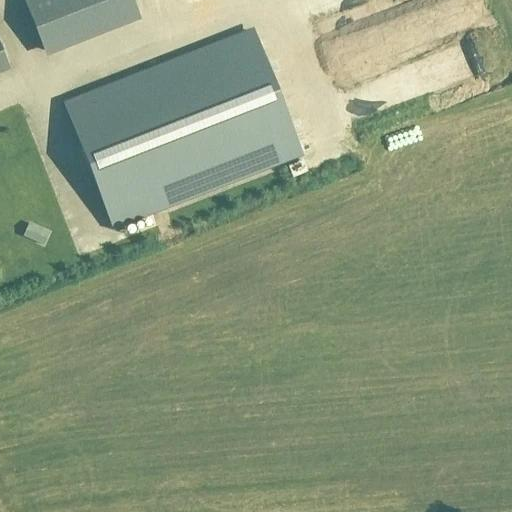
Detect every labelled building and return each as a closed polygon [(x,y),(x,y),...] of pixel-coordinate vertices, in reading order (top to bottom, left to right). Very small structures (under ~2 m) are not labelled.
[(23,0),(43,51),(100,29),(88,0),(23,0)] [(253,33),(65,106),(112,227),(300,154),(253,33)] [(0,75),(9,72),(0,50),(0,75)] [(28,224),(22,237),(43,246),(49,234),(28,224)] [(260,252),(268,247),(257,230),(249,235),(260,252)]
